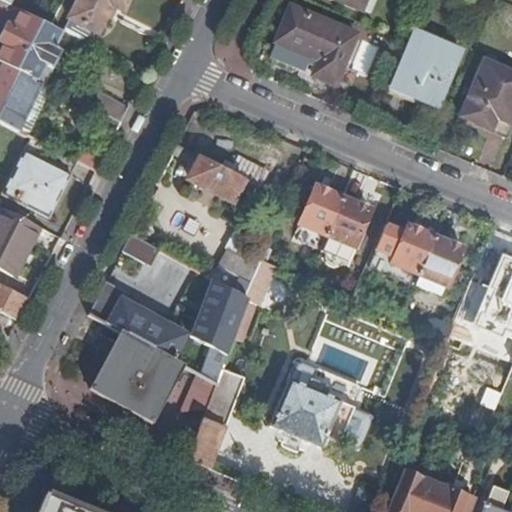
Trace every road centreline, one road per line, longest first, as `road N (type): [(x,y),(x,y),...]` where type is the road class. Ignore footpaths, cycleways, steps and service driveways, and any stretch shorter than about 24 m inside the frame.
road 1 (tertiary): [(186,71),(9,418)]
road 2 (residential): [(186,71),(511,208)]
road 3 (tertiary): [(9,418),(231,511)]
